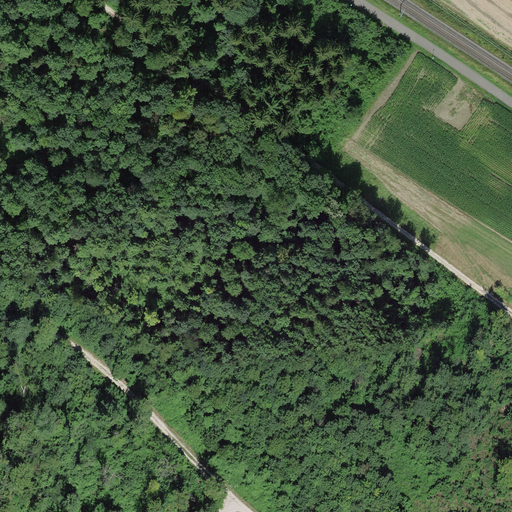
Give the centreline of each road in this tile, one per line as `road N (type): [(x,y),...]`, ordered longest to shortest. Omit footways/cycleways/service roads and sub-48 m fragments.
road 1 (track): [(99,0),(511,318)]
road 2 (track): [(0,322),(57,336),(98,363),(247,511)]
road 3 (unclassified): [(511,104),(352,0)]
